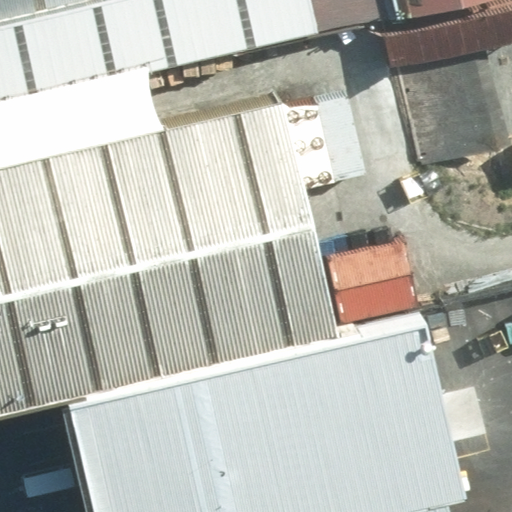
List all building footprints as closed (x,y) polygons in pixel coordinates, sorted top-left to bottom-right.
[(0,0),(0,102),(149,66),(324,22),(318,0),(0,0)] [(318,0),(324,22),(396,4),(395,0),(318,0)] [(420,159),(506,144),(496,91),(511,87),(511,53),(404,74),(420,159)] [(149,66),(0,102),(0,417),(72,399),(334,334),(272,89),(162,117),(149,66)] [(387,67),(356,76),(380,155),(411,146),(387,67)] [(318,92),(283,100),(303,184),(338,176),(318,92)] [(327,250),(337,315),(420,303),(411,238),(327,250)] [(511,283),(511,281),(467,294),(481,341),(511,332),(511,283)] [(389,511),(487,488),(441,307),(334,334),(72,399),(100,511),(389,511)] [(458,511),(455,496),(389,511),(458,511)]
